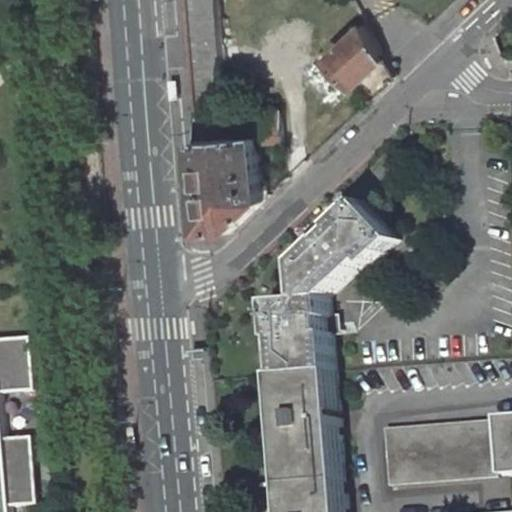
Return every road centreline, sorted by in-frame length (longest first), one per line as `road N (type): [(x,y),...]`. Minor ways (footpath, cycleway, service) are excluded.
road 1 (residential): [(447,59),(222,267),(153,283)]
road 2 (secondary): [(131,0),(153,283)]
road 3 (secondary): [(153,283),(174,511)]
